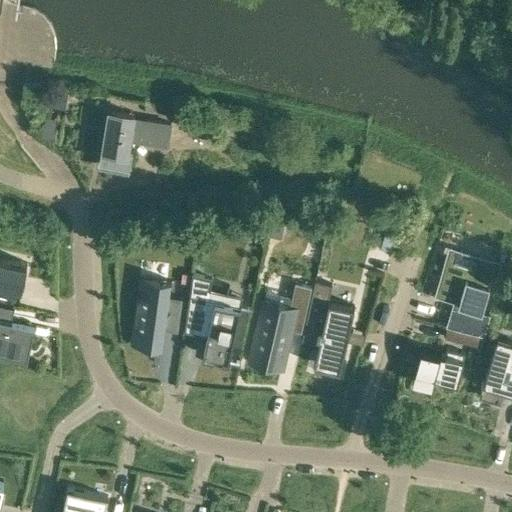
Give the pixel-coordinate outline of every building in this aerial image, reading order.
[(24,82),(23,93),(41,95),(42,84),(24,82)] [(64,107),(67,91),(52,89),(50,105),(64,107)] [(113,112),(105,152),(103,164),(126,168),(131,139),(167,145),(171,125),(135,118),(135,116),(113,112)] [(191,117),(189,134),(212,138),(214,120),(191,117)] [(281,237),(284,225),(271,222),(269,234),(281,237)] [(0,297),(18,301),(27,262),(0,256),(0,297)] [(457,302),(450,327),(483,335),(490,313),(482,310),(491,277),(496,278),(496,277),(494,276),(496,267),(475,260),(473,266),(452,260),(446,281),(442,280),(437,295),(435,294),(434,296),(457,302)] [(191,282),(184,330),(200,333),(200,331),(208,333),(207,335),(203,355),(228,360),(233,341),(239,311),(240,306),(208,299),(210,288),(209,288),(212,278),(204,276),(204,275),(192,273),(191,282)] [(139,326),(132,326),(130,343),(162,348),(165,329),(178,331),(182,298),(169,296),(171,280),(146,277),(139,326)] [(316,356),(342,362),(354,305),(329,299),(332,283),(315,279),(302,340),(318,343),(316,356)] [(258,327),(253,349),(283,356),(290,327),(301,330),(312,284),(296,280),(293,293),(292,300),(265,294),(259,321),(257,320),(256,327),(258,327)] [(14,307),(0,303),(0,340),(24,346),(25,340),(29,325),(11,321),(14,307)] [(483,335),(450,327),(447,337),(481,345),(483,335)] [(500,400),(499,403),(501,404),(505,390),(511,391),(511,346),(495,341),(484,380),(482,380),(481,384),(483,384),(480,395),(500,400)] [(420,347),(414,371),(439,377),(439,378),(457,382),(465,351),(446,347),(445,353),(420,347)] [(104,511),(108,495),(68,486),(61,511),(104,511)]
